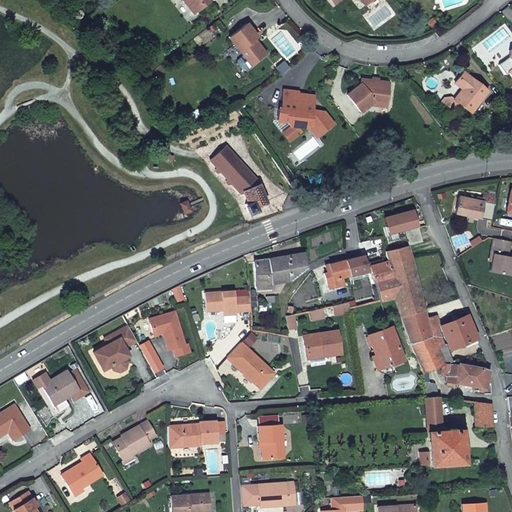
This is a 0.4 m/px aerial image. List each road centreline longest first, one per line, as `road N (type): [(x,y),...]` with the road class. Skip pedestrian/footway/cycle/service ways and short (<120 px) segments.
road 1 (primary): [(0,371),(203,258),(421,179)]
road 2 (residential): [(306,401),(229,408),(200,382),(157,393),(0,485)]
road 3 (residential): [(421,179),(497,377),(511,481)]
road 4 (residential): [(499,0),(456,34),(409,56),(346,49),(311,31),(287,0)]
